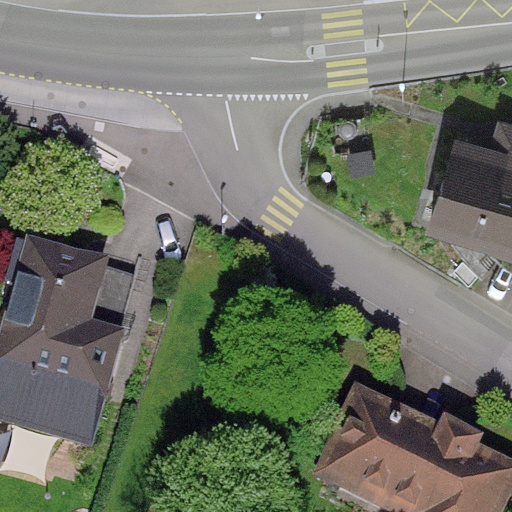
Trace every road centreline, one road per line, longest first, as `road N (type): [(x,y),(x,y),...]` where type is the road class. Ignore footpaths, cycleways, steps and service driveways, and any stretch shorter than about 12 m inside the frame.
road 1 (residential): [(221,56),(234,144),(258,195),(511,353)]
road 2 (secondary): [(511,27),(221,56)]
